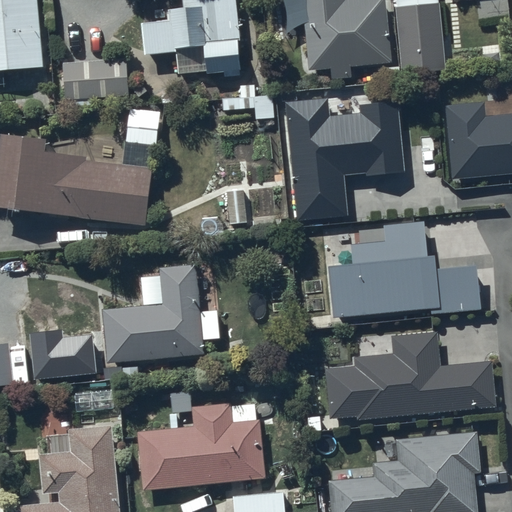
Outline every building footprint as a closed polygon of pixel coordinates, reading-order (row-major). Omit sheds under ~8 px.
[(37,0),(0,0),(0,64),(43,61),(37,0)] [(241,72),(235,0),(183,0),(183,1),(171,2),(172,15),(141,17),(144,50),(177,47),(179,70),(206,67),(206,69),(224,67),(224,74),(241,72)] [(286,33),(307,32),(309,66),(332,64),(332,73),(350,72),(350,62),(391,59),(387,0),(301,0),(303,20),(285,21),(286,33)] [(438,0),(420,0),(395,2),(402,70),(446,66),(438,0)] [(126,55),(63,59),(65,96),(67,96),(67,104),(89,102),(89,94),(128,92),(126,55)] [(255,81),(240,82),(241,94),(223,96),(224,107),(255,105),(255,116),(274,114),(272,92),(256,93),(255,81)] [(372,89),(285,97),(297,218),(347,213),(343,170),(365,168),(366,173),(404,169),(397,97),(373,99),(372,89)] [(511,114),(484,117),(483,105),(447,108),(453,180),(511,174),(511,114)] [(46,139),(2,133),(0,151),(0,205),(144,224),(158,115),(130,111),(123,166),(88,162),(88,158),(44,152),(46,139)] [(243,187),(226,188),(229,221),(246,220),(243,187)] [(329,261),(334,312),(430,304),(431,311),(477,307),(477,310),(496,308),(492,268),(477,269),(476,259),(436,263),(435,248),(427,249),(424,217),(384,221),(386,236),(351,239),(352,259),(329,261)] [(104,329),(107,365),(204,357),(203,342),(218,341),(216,316),(201,317),(197,267),(159,270),(162,308),(99,313),(101,329),(104,329)] [(358,411),(358,415),(496,402),(492,357),(441,361),(438,328),(392,332),(392,334),(357,337),(359,353),(351,354),(352,363),(327,365),(331,414),(358,411)] [(19,338),(0,339),(0,382),(59,376),(56,355),(21,359),(19,338)] [(119,511),(112,425),(121,424),(120,410),(114,411),(112,391),(75,395),(76,413),(80,413),(81,428),(68,430),(69,435),(47,436),(48,453),(40,454),(43,494),(58,493),(59,503),(11,507),(11,511),(119,511)] [(196,430),(140,436),(145,492),(267,480),(261,424),(258,424),(256,408),(232,411),(232,407),(194,410),(196,430)] [(476,428),(395,436),(397,457),(374,460),(375,472),(329,476),(332,511),(478,511),(474,470),(480,469),(476,428)] [(281,490),(233,495),(234,511),(287,511),(287,501),(282,502),(281,490)]
